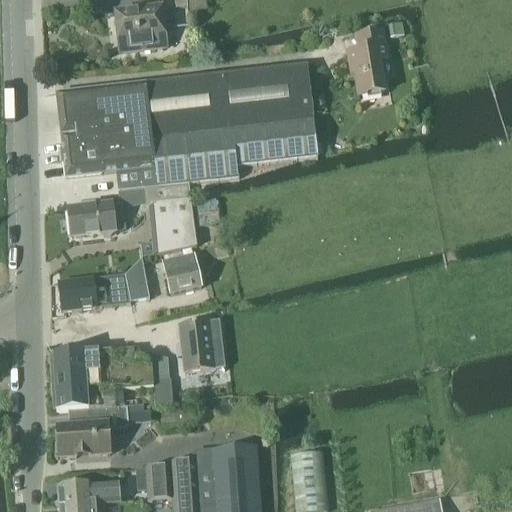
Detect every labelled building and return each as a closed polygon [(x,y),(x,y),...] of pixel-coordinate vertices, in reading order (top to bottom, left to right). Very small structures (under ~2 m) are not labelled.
[(161,13),(186,11),(185,0),(133,0),(135,15),(114,18),(118,57),(166,51),(161,13)] [(378,64),(386,62),(381,35),(355,39),(357,53),(350,54),(358,100),(383,95),(378,64)] [(151,144),(312,126),(306,70),(56,98),(62,153),(151,143),(151,144)] [(236,170),(316,162),(312,126),(151,144),(151,143),(62,153),(65,182),(154,171),(156,191),(187,186),(187,187),(237,182),(236,170)] [(186,187),(187,187),(187,186),(156,191),(143,193),(145,209),(152,209),(157,259),(195,250),(189,204),(186,187)] [(114,234),(124,233),(121,206),(67,213),(71,242),(100,238),(103,240),(110,239),(112,236),(114,236),(114,234)] [(169,298),(200,292),(193,258),(162,265),(169,298)] [(130,306),(148,303),(141,263),(124,279),(130,306)] [(124,279),(97,282),(101,312),(130,308),(130,306),(124,279)] [(62,317),(101,312),(97,282),(59,287),(62,317)] [(208,326),(178,329),(180,347),(184,346),(188,376),(214,373),(224,372),(218,325),(208,326)] [(95,356),(51,360),(55,416),(67,415),(114,411),(114,412),(115,412),(115,408),(114,394),(152,392),(152,389),(152,385),(150,359),(134,360),(134,359),(133,354),(97,356),(95,356)] [(152,389),(152,392),(154,410),(171,408),(170,384),(168,384),(152,385),(152,389)] [(57,444),(55,444),(56,457),(58,457),(59,462),(108,459),(106,434),(123,433),(127,429),(125,411),(115,412),(114,412),(114,411),(67,415),(68,429),(56,430),(57,444)] [(175,466),(145,468),(148,506),(170,504),(171,511),(258,511),(254,451),(192,456),(193,460),(193,464),(175,466)] [(289,460),(294,511),(326,511),(321,457),(289,460)] [(118,507),(117,496),(116,487),(57,492),(58,509),(94,506),(94,508),(103,508),(103,509),(118,507)]
